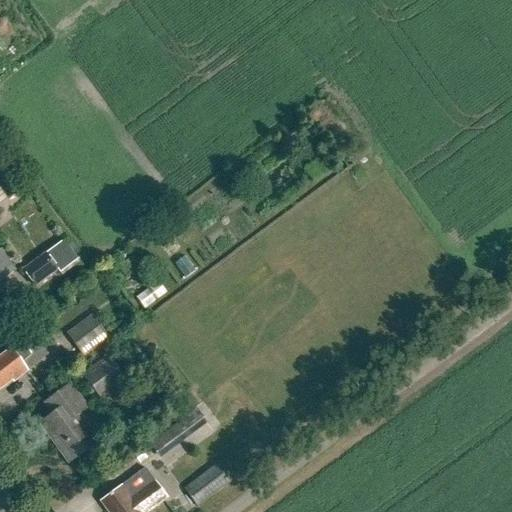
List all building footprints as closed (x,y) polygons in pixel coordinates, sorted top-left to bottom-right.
[(45,254),(21,272),(34,289),(57,272),(59,274),(77,261),(63,242),(46,255),(45,254)] [(0,303),(4,300),(0,295),(0,282),(15,272),(0,251),(0,250),(0,303)] [(133,258),(118,268),(125,277),(140,267),(133,258)] [(143,311),(165,295),(157,284),(135,300),(143,311)] [(92,316),(67,335),(82,356),(107,337),(92,316)] [(20,344),(0,358),(0,390),(11,382),(12,384),(55,353),(39,331),(20,344)] [(81,378),(98,399),(124,379),(107,359),(81,378)] [(40,426),(68,465),(97,444),(78,418),(83,414),(67,391),(44,408),(51,417),(40,426)] [(207,425),(195,409),(148,445),(160,461),(207,425)] [(184,490),(198,509),(230,484),(216,466),(184,490)] [(143,472),(100,503),(106,511),(151,511),(165,502),(143,472)]
